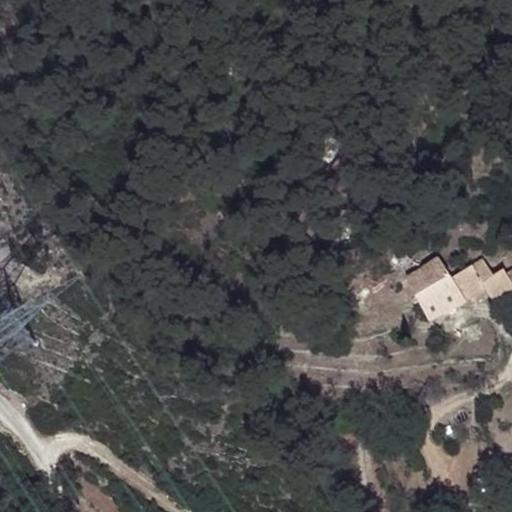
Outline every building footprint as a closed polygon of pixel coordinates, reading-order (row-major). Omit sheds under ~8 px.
[(375,153),(359,139),(343,160),(358,174),(375,153)] [(386,221),(392,203),(377,198),(370,215),(386,221)] [(389,265),(395,263),(401,246),(398,240),(382,248),(389,265)] [(409,261),(401,246),(395,263),(397,266),(409,261)] [(453,286),(441,260),(404,280),(426,324),(463,304),(453,286)] [(487,270),(475,276),(484,295),(492,311),(511,299),(511,289),(506,277),(493,283),(487,270)] [(484,295),(475,276),(468,278),(478,298),(484,295)] [(478,298),(468,278),(453,286),(463,304),(478,298)]
